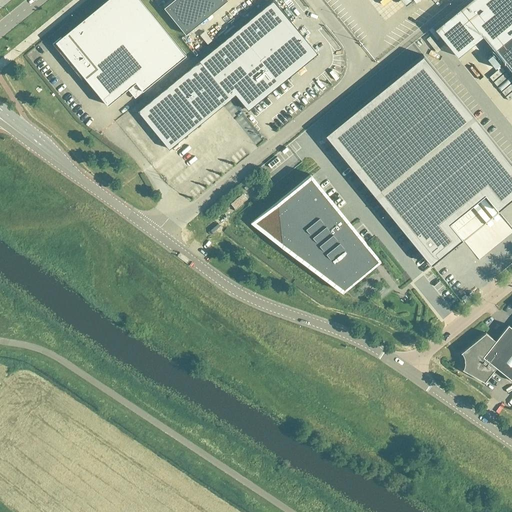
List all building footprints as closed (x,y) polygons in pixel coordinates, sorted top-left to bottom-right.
[(107,105),(136,82),(143,90),(186,55),(141,0),(106,0),(53,44),(81,78),(84,76),(107,105)] [(172,0),(164,7),(186,34),(227,0),(172,0)] [(305,38),(273,0),(272,0),(204,56),(235,94),(248,110),(279,85),(266,69),(305,38)] [(511,0),(465,0),(458,6),(511,72),(511,0)] [(205,31),(200,35),(207,44),(213,40),(205,31)] [(511,162),(424,54),(325,134),(431,265),(463,239),(450,223),(485,194),(499,210),(511,199),(511,162)] [(195,55),(185,64),(189,68),(199,60),(195,55)] [(235,94),(204,56),(199,60),(189,68),(138,111),(169,149),(235,94)] [(282,62),(273,69),(286,86),(295,79),(282,62)] [(268,163),(271,167),(280,160),(277,156),(268,163)] [(310,176),(254,222),(345,289),(363,274),(364,258),(367,259),(368,253),(365,253),(365,243),(347,221),(310,176)] [(268,183),(264,178),(258,183),(261,186),(262,188),(268,183)] [(235,208),(247,199),(243,193),(231,203),(235,208)] [(511,327),(508,324),(507,326),(505,328),(496,340),(492,338),(486,332),(461,352),(461,353),(462,353),(463,354),(464,356),(464,358),(465,363),(464,365),(464,367),(463,369),(462,369),(485,382),(494,371),(494,370),(496,367),(511,379),(511,327)]
